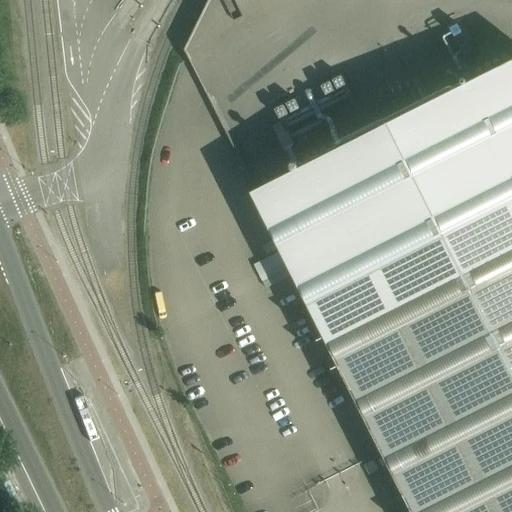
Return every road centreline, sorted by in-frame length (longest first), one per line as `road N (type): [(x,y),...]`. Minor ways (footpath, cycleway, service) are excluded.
road 1 (tertiary): [(112,511),(0,238)]
road 2 (tertiary): [(0,397),(56,511)]
